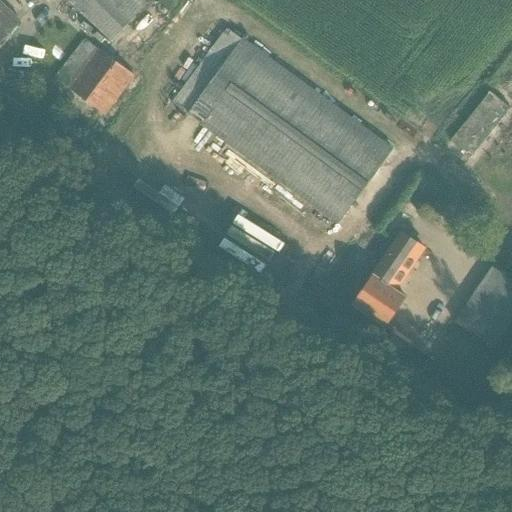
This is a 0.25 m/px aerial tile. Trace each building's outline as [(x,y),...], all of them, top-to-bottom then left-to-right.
[(65,0),(110,43),(146,3),(141,0),(65,0)] [(0,42),(20,22),(0,3),(0,42)] [(393,149),(225,29),(171,104),(186,115),(185,117),(337,225),(393,149)] [(104,115),(133,76),(84,40),(55,79),(104,115)] [(511,111),(489,94),(450,142),(473,161),(511,111)] [(195,153),(209,163),(218,151),(204,141),(195,153)] [(224,160),(263,191),(264,190),(303,221),(309,214),(270,183),(270,184),(230,153),(224,160)] [(352,305),(383,328),(403,296),(395,291),(424,250),(402,235),(352,305)] [(511,318),(511,281),(491,267),(453,323),(492,350),(511,318)]
